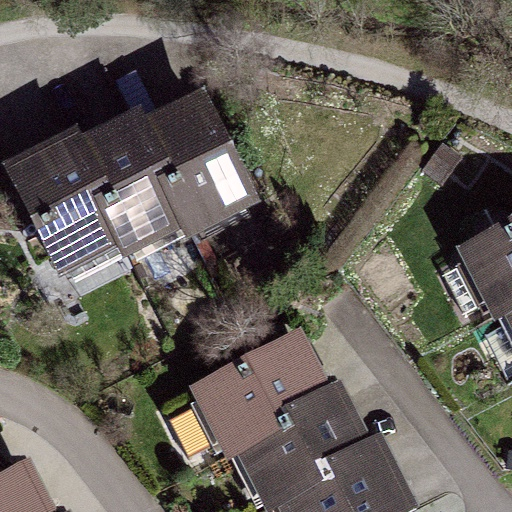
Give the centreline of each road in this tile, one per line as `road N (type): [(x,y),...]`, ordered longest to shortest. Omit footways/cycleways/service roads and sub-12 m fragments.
road 1 (residential): [(483,511),(339,303)]
road 2 (residential): [(139,511),(87,442),(52,414),(0,396)]
